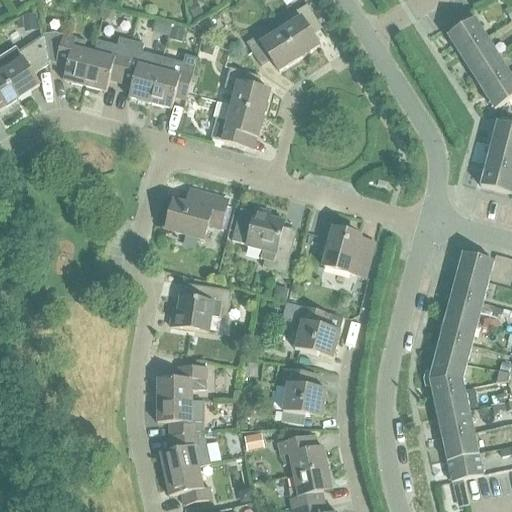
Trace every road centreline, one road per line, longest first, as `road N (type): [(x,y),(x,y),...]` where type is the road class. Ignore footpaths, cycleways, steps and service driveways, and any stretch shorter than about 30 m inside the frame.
road 1 (residential): [(154,511),(138,424),(146,299),(133,268),(162,158)]
road 2 (residential): [(400,511),(382,402),(430,222)]
road 3 (residential): [(361,511),(344,389),(363,315)]
road 4 (residential): [(430,222),(438,191),(427,128),(374,45)]
road 5 (residential): [(5,154),(51,124),(73,120),(143,136),(162,158)]
road 6 (residential): [(430,222),(272,190)]
